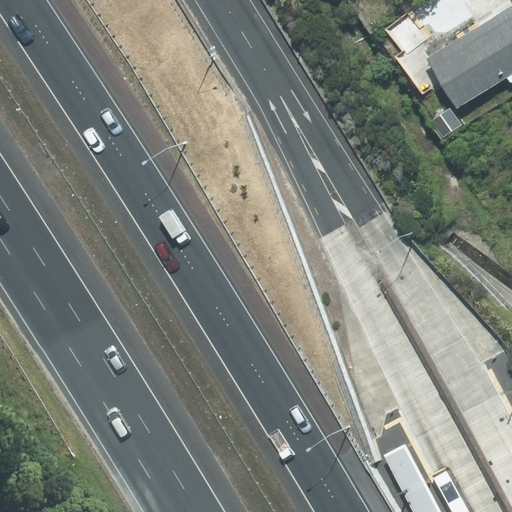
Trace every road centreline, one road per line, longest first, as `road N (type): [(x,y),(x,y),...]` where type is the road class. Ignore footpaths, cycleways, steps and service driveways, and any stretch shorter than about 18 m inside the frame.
road 1 (motorway): [(14,0),(133,170),(338,511)]
road 2 (motorway): [(199,511),(0,195)]
